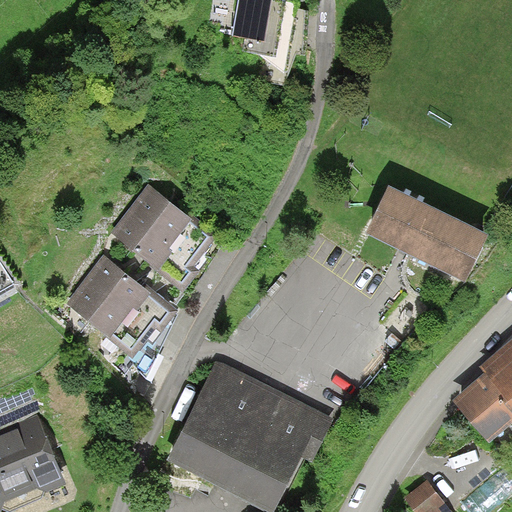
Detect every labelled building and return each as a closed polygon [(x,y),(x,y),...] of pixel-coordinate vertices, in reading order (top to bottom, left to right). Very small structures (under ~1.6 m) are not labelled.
[(230,0),(227,26),(259,31),(262,0),(230,0)] [(151,186),(116,230),(181,282),(191,269),(186,265),(211,235),(151,186)] [(395,189),(377,226),(469,269),(486,232),(395,189)] [(106,256),(71,301),(131,347),(157,314),(163,319),(173,307),(106,256)] [(511,338),(481,361),(486,368),(511,402),(511,338)] [(218,366),(176,455),(274,500),(299,447),(310,452),(327,416),(218,366)] [(486,432),(511,412),(511,402),(486,368),(455,391),(486,432)] [(35,423),(0,438),(0,503),(60,477),(35,423)] [(411,497),(421,511),(451,511),(431,483),(411,497)]
